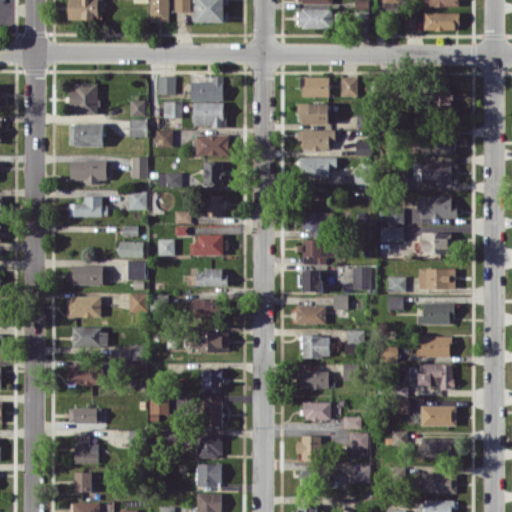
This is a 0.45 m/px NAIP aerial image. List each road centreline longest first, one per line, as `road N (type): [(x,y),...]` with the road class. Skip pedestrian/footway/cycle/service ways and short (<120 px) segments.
road 1 (residential): [(35,0),(33,511)]
road 2 (residential): [(0,51),(511,53)]
road 3 (residential): [(264,0),(263,511)]
road 4 (residential): [(494,0),(494,511)]
